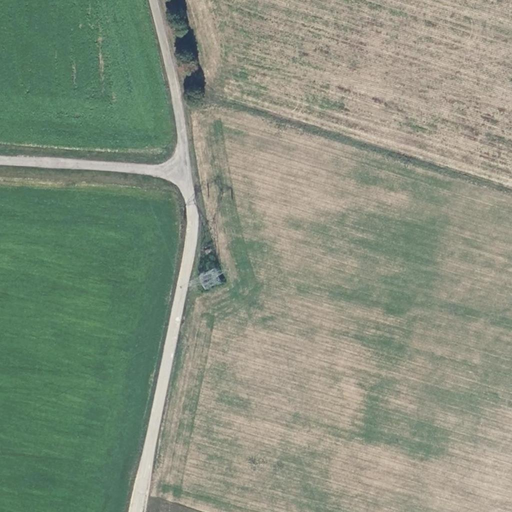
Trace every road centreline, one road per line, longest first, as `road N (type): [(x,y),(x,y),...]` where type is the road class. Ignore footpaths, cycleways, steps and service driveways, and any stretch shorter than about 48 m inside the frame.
road 1 (unclassified): [(185,172),(189,248),(137,511)]
road 2 (unclassified): [(185,172),(0,160)]
road 3 (unclassified): [(154,0),(185,172)]
